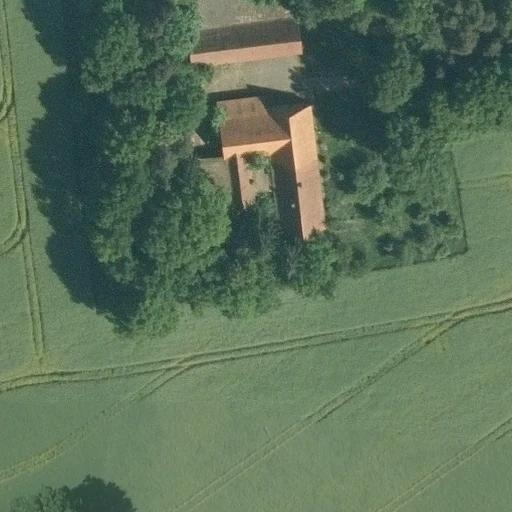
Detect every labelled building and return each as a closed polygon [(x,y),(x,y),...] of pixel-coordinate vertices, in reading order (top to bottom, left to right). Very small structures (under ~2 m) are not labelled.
[(294,0),(182,0),(190,60),(301,47),(294,0)] [(445,26),(403,33),(408,58),(449,51),(445,26)] [(124,80),(96,83),(98,102),(126,98),(124,80)] [(308,101),(218,113),(223,154),(224,154),(230,202),(254,199),(249,165),(248,151),(271,148),(272,159),(314,154),(308,101)] [(223,154),(194,157),(200,205),(230,202),(224,154),(223,154)] [(314,154),(272,159),(273,170),(263,171),(262,164),(249,165),(252,189),(274,186),(280,229),(323,224),(314,154)]
